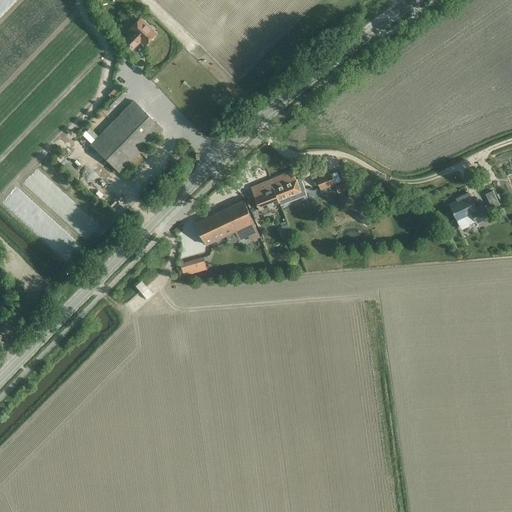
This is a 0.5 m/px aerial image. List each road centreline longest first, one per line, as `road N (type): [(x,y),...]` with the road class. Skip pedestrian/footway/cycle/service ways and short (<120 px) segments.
road 1 (tertiary): [(0,379),(212,163),(412,3)]
road 2 (residential): [(305,154),(355,158),(404,181),(434,177),(511,141)]
